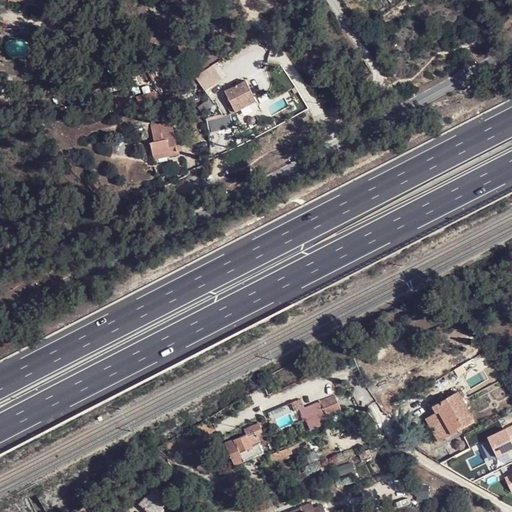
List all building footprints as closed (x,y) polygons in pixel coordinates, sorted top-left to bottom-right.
[(37,11),(39,5),(21,0),(7,0),(7,2),(37,11)] [(192,77),(200,91),(221,80),(213,65),(192,77)] [(247,79),(227,90),(236,109),(257,98),(247,79)] [(230,115),(208,119),(209,131),(232,128),(230,115)] [(149,146),(153,158),(169,152),(170,156),(178,153),(169,130),(157,134),(160,141),(149,146)] [(423,296),(422,293),(421,290),(410,295),(411,298),(413,301),(423,296)] [(198,355),(220,345),(218,343),(210,346),(209,344),(208,344),(207,343),(204,344),(194,349),(198,355)] [(200,358),(221,347),(220,345),(198,355),(200,358)] [(224,354),(221,347),(200,358),(201,360),(209,355),(212,359),(224,354)] [(458,392),(430,407),(434,414),(424,420),(437,444),(459,433),(455,426),(473,417),(458,392)] [(334,395),(290,412),(294,422),(324,410),(326,414),(340,408),(334,395)] [(246,435),(226,445),(236,466),(263,453),(257,439),(264,436),(259,424),(244,431),(246,435)] [(511,425),(487,437),(496,457),(511,449),(511,442),(511,441),(511,425)] [(156,489),(141,506),(148,511),(159,511),(169,501),(156,489)]
